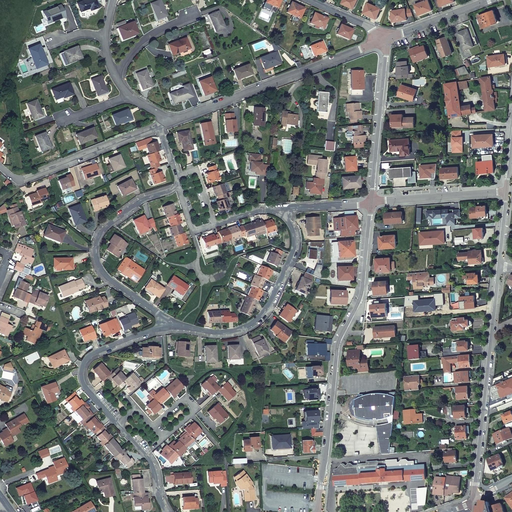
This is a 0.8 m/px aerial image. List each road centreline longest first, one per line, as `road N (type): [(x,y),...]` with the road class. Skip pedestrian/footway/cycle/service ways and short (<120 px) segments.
road 1 (residential): [(369,201),(360,295),(337,341),(319,511)]
road 2 (residential): [(162,127),(387,40)]
road 3 (residential): [(474,497),(499,262)]
road 4 (residential): [(163,317),(206,334),(262,321),(296,252),(295,228),(280,208)]
road 5 (residential): [(163,317),(100,268),(93,244),(103,223),(123,209),(179,185)]
road 6 (residential): [(0,168),(17,183),(162,127)]
road 7 (residential): [(387,40),(369,201)]
road 8 (residential): [(116,422),(82,371),(100,350),(148,332),(163,317)]
road 9 (unknown): [(323,479),(271,472),(262,478),(263,500),(320,505)]
road 10 (residential): [(369,201),(507,193)]
